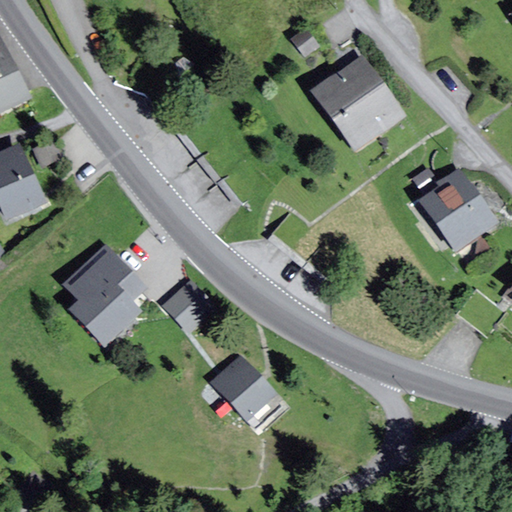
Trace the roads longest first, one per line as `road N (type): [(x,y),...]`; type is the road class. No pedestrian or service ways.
road 1 (secondary): [(386,373),(255,298),(143,180),(83,101)]
road 2 (residential): [(356,0),(511,185)]
road 3 (residential): [(502,404),(491,425),(383,467)]
road 4 (track): [(239,432),(323,451),(369,475)]
road 5 (secondary): [(83,101),(11,0)]
road 6 (secondary): [(502,404),(386,373)]
